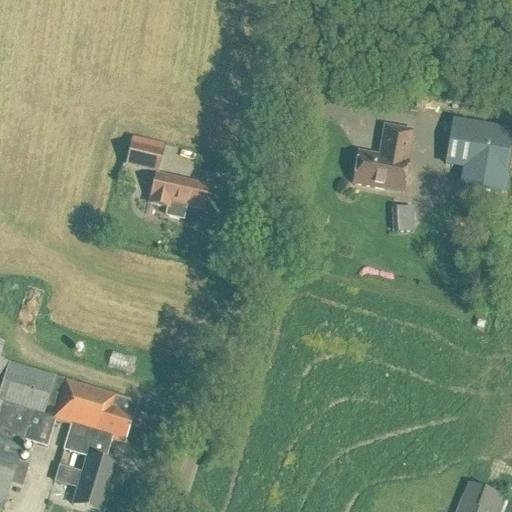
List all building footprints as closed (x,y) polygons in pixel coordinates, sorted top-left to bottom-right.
[(452,127),(444,170),(461,173),(458,190),(501,197),(504,180),(511,137),(452,127)] [(381,158),(360,154),(354,186),(404,195),(409,163),(408,163),(414,133),(386,128),(381,158)] [(158,176),(163,154),(130,147),(125,169),(158,176)] [(174,183),(156,179),(150,207),(168,211),(169,205),(202,213),(207,190),(175,182),(174,183)] [(0,407),(1,407),(0,409),(0,507),(2,508),(22,444),(45,451),(53,424),(70,429),(62,453),(86,461),(72,508),(85,511),(101,511),(115,469),(103,466),(110,443),(122,447),(135,405),(3,365),(7,351),(0,348),(0,407)] [(511,511),(511,492),(509,491),(506,500),(469,486),(459,511),(511,511)]
